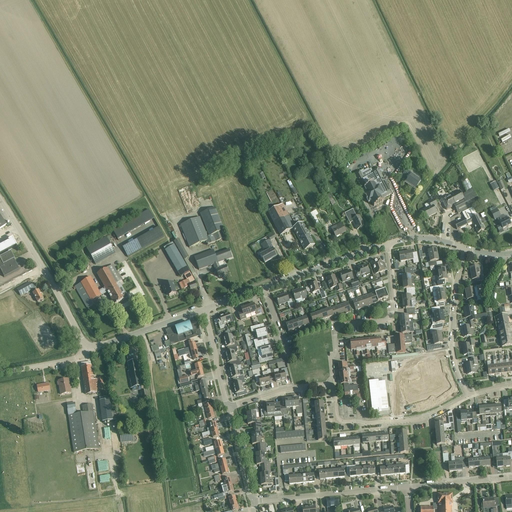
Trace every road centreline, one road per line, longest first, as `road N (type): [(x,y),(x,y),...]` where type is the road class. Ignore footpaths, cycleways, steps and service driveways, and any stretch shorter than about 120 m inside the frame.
road 1 (residential): [(333,384),(334,326),(382,321),(394,310),(388,243)]
road 2 (tertiary): [(0,198),(90,350)]
road 3 (residential): [(333,384),(342,422),(413,420),(468,395)]
road 4 (residential): [(254,501),(405,487)]
road 5 (residential): [(468,395),(451,344),(465,248)]
road 6 (tertiary): [(388,243),(264,289)]
road 7 (tertiary): [(204,309),(90,350)]
